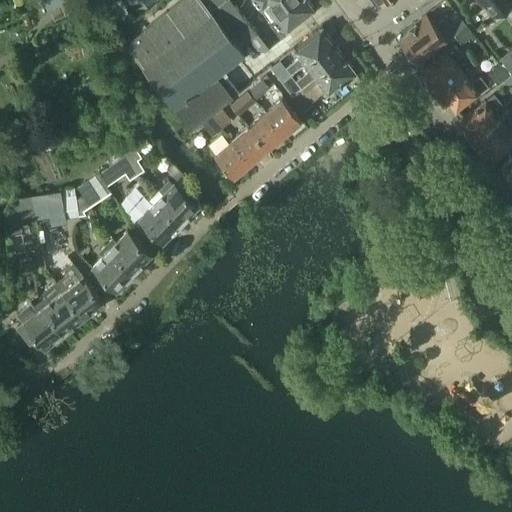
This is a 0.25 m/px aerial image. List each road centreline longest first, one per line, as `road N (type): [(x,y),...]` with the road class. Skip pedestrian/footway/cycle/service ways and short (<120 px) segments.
road 1 (residential): [(0,358),(39,371),(61,363),(392,64)]
road 2 (residential): [(511,223),(392,64)]
